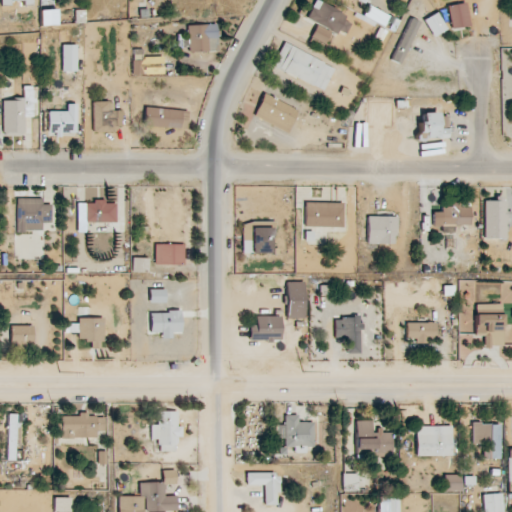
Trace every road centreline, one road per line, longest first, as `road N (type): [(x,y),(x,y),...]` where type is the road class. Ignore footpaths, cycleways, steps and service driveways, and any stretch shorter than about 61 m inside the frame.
road 1 (residential): [(273,0),(216,131),(216,511)]
road 2 (tertiary): [(511,388),(0,386)]
road 3 (residential): [(511,171),(0,170)]
